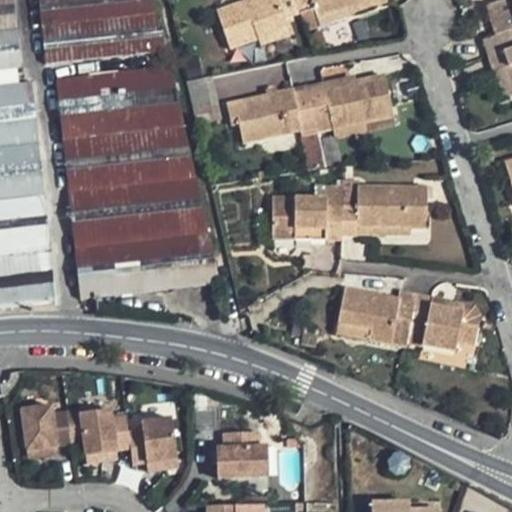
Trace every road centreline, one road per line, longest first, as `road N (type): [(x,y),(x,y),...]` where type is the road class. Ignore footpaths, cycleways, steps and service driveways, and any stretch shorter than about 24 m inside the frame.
road 1 (residential): [(0,332),(120,335),(221,354),(444,450)]
road 2 (unknown): [(84,333),(33,0)]
